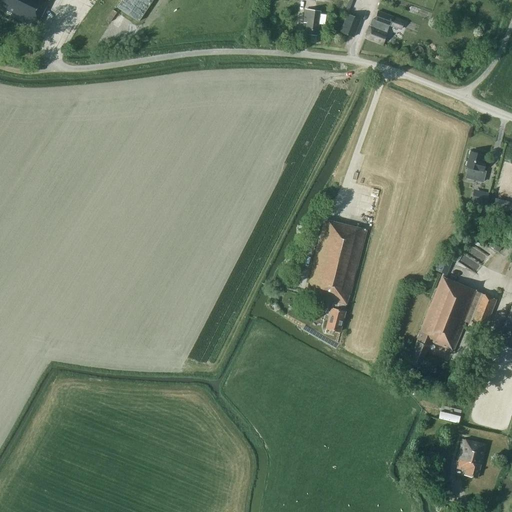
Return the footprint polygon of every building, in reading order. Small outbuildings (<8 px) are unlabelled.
[(0,0),(0,8),(37,26),(49,0),(0,0)] [(121,0),(117,7),(138,21),(152,0),(121,0)] [(320,14),(321,11),(305,9),(303,22),(306,22),(305,33),(317,35),(319,24),(324,25),(326,15),(320,14)] [(340,32),(352,36),(353,37),(361,18),(347,12),(340,32)] [(387,31),(389,25),(389,26),(392,17),(377,12),(374,19),(372,18),(370,25),(365,37),(383,44),(387,32),(387,31)] [(28,50),(34,53),(39,42),(33,39),(28,50)] [(481,160),(483,155),(470,151),(466,167),(467,167),(465,177),(483,182),(486,171),(483,170),(486,161),(481,160)] [(471,201),(485,205),(489,193),(474,189),(471,201)] [(511,203),(494,199),(493,204),(511,208),(511,203)] [(325,220),(307,288),(306,294),(338,302),(336,309),(331,308),(326,328),(340,332),(345,311),(343,311),(345,304),(346,304),(350,288),(365,230),(325,220)] [(492,240),(488,245),(498,252),(502,247),(492,240)] [(435,270),(443,273),(442,277),(444,278),(452,260),(441,256),(435,270)] [(289,286),(291,279),(281,277),(279,284),(289,286)] [(470,323),(484,329),(495,300),(481,294),(480,296),(475,294),(476,291),(470,289),(471,288),(444,278),(442,277),(407,362),(420,367),(430,342),(453,351),(465,319),(470,321),(470,323)] [(511,347),(511,306),(499,344),(511,347)] [(464,475),(477,478),(486,446),(462,440),(456,461),(459,462),(458,468),(465,470),(464,475)]
